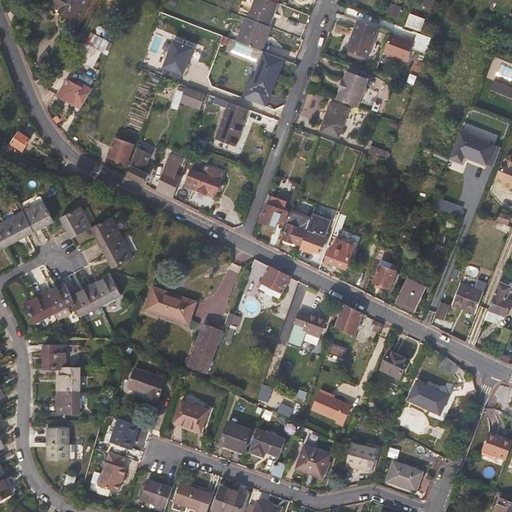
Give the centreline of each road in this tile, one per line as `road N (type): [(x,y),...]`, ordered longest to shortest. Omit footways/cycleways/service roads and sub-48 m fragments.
road 1 (residential): [(159,447),(315,501),(377,491),(433,509)]
road 2 (residential): [(492,368),(245,244)]
road 3 (residential): [(245,244),(334,0)]
road 4 (residential): [(78,511),(28,476),(20,368),(0,311)]
road 5 (residential): [(245,244),(83,167)]
road 6 (residential): [(83,167),(32,104),(0,22)]
road 7 (residential): [(433,509),(492,368)]
